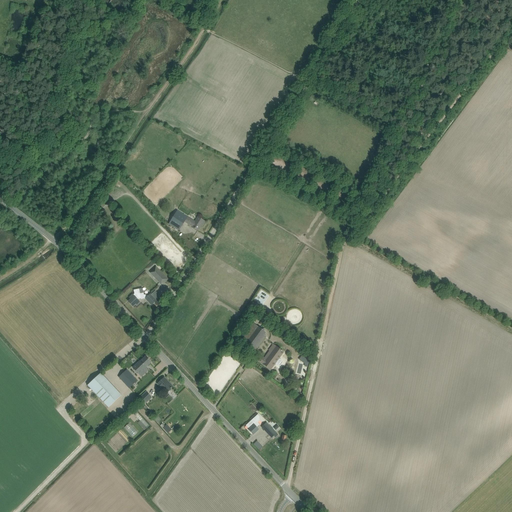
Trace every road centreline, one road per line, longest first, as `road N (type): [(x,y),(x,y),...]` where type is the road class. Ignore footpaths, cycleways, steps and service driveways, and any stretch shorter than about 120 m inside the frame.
road 1 (track): [(286,489),(350,234)]
road 2 (unclassified): [(146,339),(264,152)]
road 3 (tertiary): [(290,493),(146,339)]
road 4 (tertiary): [(146,339),(53,241),(0,199)]
road 5 (track): [(350,234),(511,326)]
road 6 (track): [(361,0),(264,152)]
road 7 (unknown): [(308,84),(424,142)]
